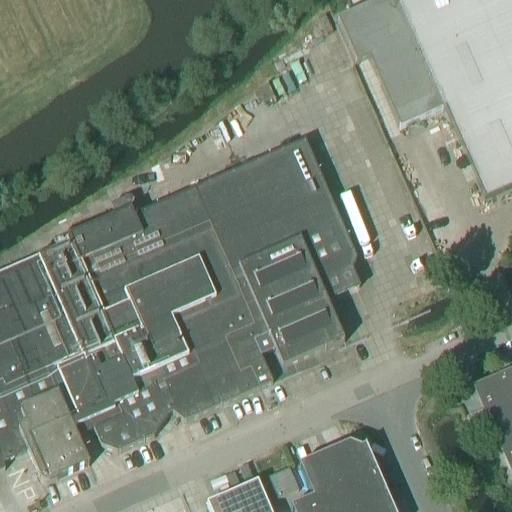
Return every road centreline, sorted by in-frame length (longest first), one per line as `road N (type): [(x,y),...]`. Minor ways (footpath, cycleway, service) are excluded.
road 1 (unclassified): [(101,511),(379,390)]
road 2 (unknown): [(379,390),(390,260),(379,201),(340,101)]
road 3 (unclassified): [(379,390),(511,333)]
road 4 (unclassified): [(430,511),(379,390)]
